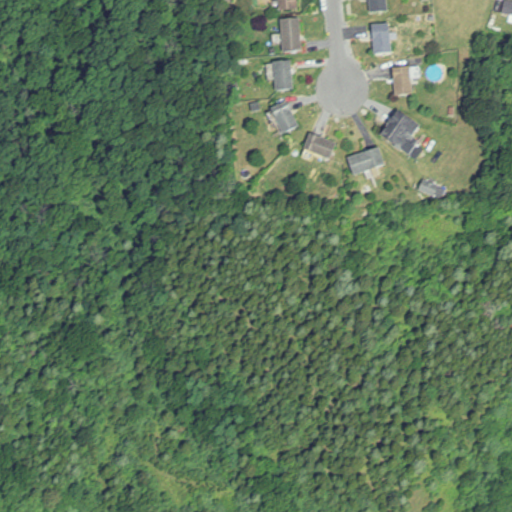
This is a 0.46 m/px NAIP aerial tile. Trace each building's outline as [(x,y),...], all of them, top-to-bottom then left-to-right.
[(280,0),(299,0),(300,9),(281,11),(280,0)] [(389,0),(390,12),(372,14),(370,0),(389,0)] [(282,19),(302,18),(304,51),(284,53),(282,19)] [(373,25),(391,23),(394,52),(377,54),(373,25)] [(275,62),(293,60),(296,90),(278,91),(275,62)] [(412,66),(415,94),(397,96),(395,68),(412,66)] [(289,100),(302,126),(286,135),(272,109),(289,100)] [(379,136),(394,115),(395,115),(400,108),(418,120),(399,149),(379,136)] [(312,133),(338,143),(332,160),(305,150),(312,133)] [(387,164),(356,174),(351,157),(381,147),(387,164)] [(423,189),(434,195),(438,188),(427,182),(423,189)]
